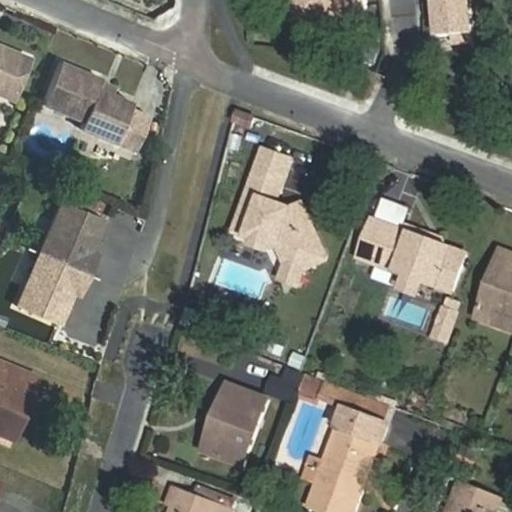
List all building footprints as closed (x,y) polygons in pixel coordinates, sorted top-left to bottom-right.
[(313,0),(314,3),(316,22),(385,16),(383,0),(313,0)] [(503,37),(499,0),(492,0),(461,3),(464,41),(483,39),(503,37)] [(316,22),(314,3),(307,3),(308,23),(316,22)] [(504,45),(503,37),(483,39),(484,46),(504,45)] [(404,47),(384,39),(378,56),(397,64),(404,47)] [(0,98),(6,101),(22,61),(0,52),(0,98)] [(92,92),(96,83),(54,66),(36,108),(76,125),(73,132),(129,156),(143,121),(124,113),(127,106),(102,96),(92,92)] [(106,88),(96,83),(92,92),(102,96),(106,88)] [(255,113),(239,107),(236,116),(252,122),(255,113)] [(280,198),(295,155),(267,144),(267,146),(238,228),(282,243),(290,259),(308,264),(329,255),(331,250),(307,198),(295,204),(280,198)] [(98,223),(54,205),(10,312),(54,329),(70,292),(75,294),(88,263),(82,261),(98,223)] [(458,281),(472,242),(379,208),(364,247),(411,264),(413,269),(428,274),(433,272),(458,281)] [(511,248),(503,245),(482,303),(511,314),(511,248)] [(304,280),(308,264),(290,259),(285,275),(304,280)] [(467,300),(453,295),(443,324),(457,329),(467,300)] [(186,309),(184,327),(201,329),(204,312),(186,309)] [(0,441),(18,393),(10,390),(13,377),(0,371),(0,441)] [(293,401),(298,382),(270,375),(265,395),(293,401)] [(18,393),(25,395),(29,383),(13,377),(10,390),(18,393)] [(330,391),(308,382),(303,395),(325,403),(330,391)] [(233,416),(217,453),(249,467),(276,402),(235,386),(224,412),(233,416)] [(25,395),(18,393),(0,441),(7,443),(25,395)] [(369,454),(378,457),(389,424),(349,409),(314,504),(335,511),(357,511),(367,487),(359,484),(369,454)] [(208,449),(217,453),(233,416),(224,412),(208,449)] [(367,487),(378,457),(369,454),(359,484),(367,487)] [(465,475),(450,511),(457,511),(472,478),(465,475)] [(457,511),(450,511),(449,511),(498,511),(507,492),(472,478),(457,511)] [(199,491),(224,500),(228,492),(203,481),(199,491)] [(219,511),(224,500),(199,491),(182,483),(170,511),(219,511)] [(235,511),(238,506),(224,500),(219,511),(235,511)]
